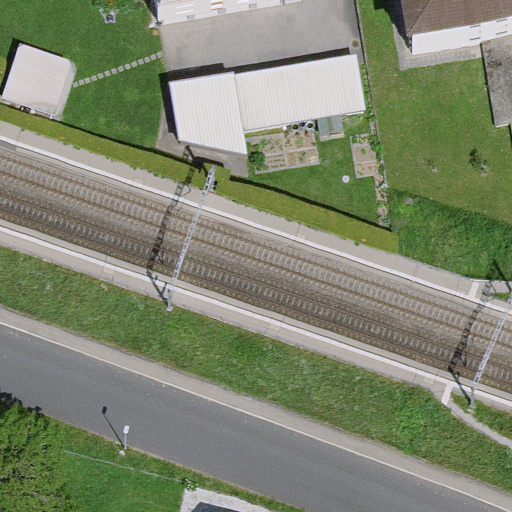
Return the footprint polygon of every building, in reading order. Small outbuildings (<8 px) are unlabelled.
[(299,0),(152,0),(158,28),(300,2),(299,0)] [(511,0),(396,0),(406,59),(486,47),(511,43),(511,0)] [(511,43),(486,47),(511,203),(511,43)] [(72,66),(22,49),(4,101),(55,118),(72,66)] [(356,59),(233,77),(243,135),(365,116),(356,59)] [(233,77),(169,88),(179,148),(247,163),(243,135),(233,77)]
